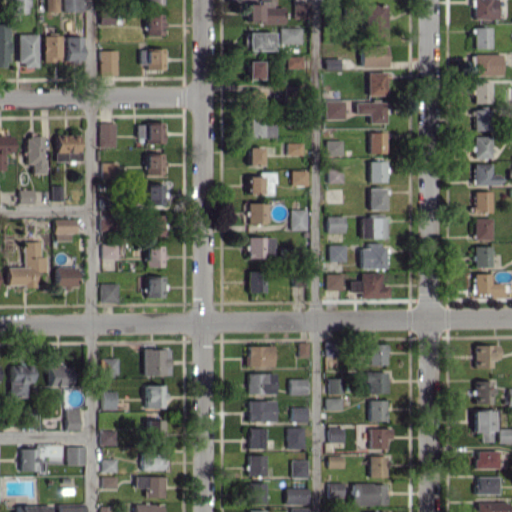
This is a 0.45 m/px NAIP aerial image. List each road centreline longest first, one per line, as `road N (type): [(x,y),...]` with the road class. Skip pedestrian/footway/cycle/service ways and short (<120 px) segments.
road 1 (residential): [(0,323),(511,316)]
road 2 (residential): [(426,0),(426,511)]
road 3 (residential): [(201,0),(201,511)]
road 4 (residential): [(0,98),(201,94)]
